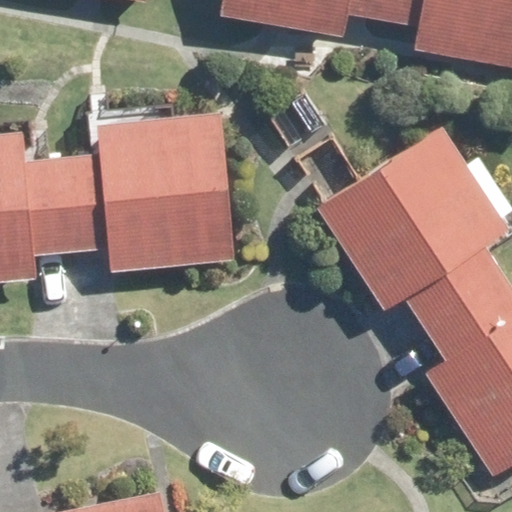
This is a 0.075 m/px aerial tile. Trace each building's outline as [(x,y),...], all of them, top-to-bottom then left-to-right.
[(220,0),(219,8),(339,30),(343,9),(383,17),(386,0),(220,0)] [(413,44),(511,61),(511,0),(386,0),(383,17),(417,22),(413,44)] [(94,117),(97,148),(63,152),(72,244),(105,241),(108,268),(231,256),(216,106),(94,117)] [(433,117),(313,198),(383,303),(400,291),(422,324),(502,269),(481,238),(506,220),(498,208),(508,201),(474,152),(462,159),(433,117)] [(18,126),(0,127),(0,274),(32,271),(30,248),(72,244),(63,152),(21,156),(18,126)] [(511,283),(502,269),(422,324),(444,355),(425,368),(491,467),(511,453),(511,283)] [(161,511),(156,485),(36,511),(161,511)]
